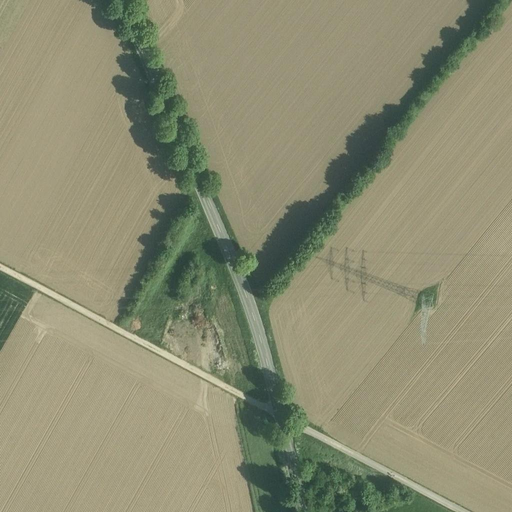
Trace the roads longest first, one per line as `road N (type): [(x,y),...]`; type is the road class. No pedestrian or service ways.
road 1 (secondary): [(279,413),(254,317),(123,0)]
road 2 (track): [(0,268),(279,413)]
road 3 (unclassified): [(279,413),(463,511)]
